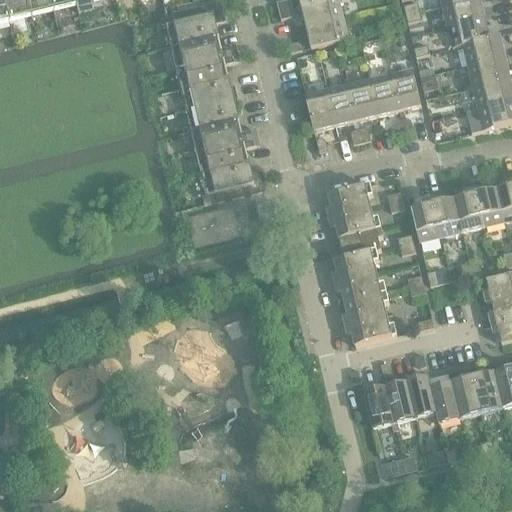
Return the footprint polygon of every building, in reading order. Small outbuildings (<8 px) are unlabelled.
[(7,23),(8,23),(2,0),(0,0),(0,24),(7,22),(7,23)] [(29,18),(30,18),(25,0),(2,0),(8,23),(8,22),(29,17),(29,18)] [(25,0),(30,18),(31,18),(30,17),(51,12),(52,13),(49,0),(25,0)] [(49,0),(52,13),(53,12),(74,7),(74,8),(75,7),(75,6),(73,0),(49,0)] [(298,0),(301,9),(339,0),(298,0)] [(343,21),(339,3),(345,1),(344,0),(339,0),(301,9),(306,30),(343,21)] [(479,0),(440,0),(443,9),(480,0),(479,0)] [(480,0),(443,9),(448,30),(485,21),(480,0)] [(288,3),(277,5),(279,14),(293,11),(291,5),(288,3)] [(165,29),(185,114),(232,102),(224,69),(238,66),(233,48),(220,52),(214,27),(224,25),(219,5),(171,17),(172,19),(173,26),(168,28),(165,29)] [(418,6),(404,9),(406,18),(420,15),(418,6)] [(293,11),(279,14),(281,23),(292,20),(294,17),(293,11)] [(420,15),(406,18),(408,27),(422,24),(420,15)] [(172,19),(159,22),(161,29),(165,29),(168,28),(173,26),(172,19)] [(343,21),(306,30),(311,52),(354,42),(353,39),(348,40),(343,21)] [(490,43),(490,42),(485,21),(448,30),(453,52),(458,51),(463,50),(463,49),(490,43)] [(500,39),(490,42),(490,43),(463,49),(463,50),(458,51),(458,53),(464,52),(468,70),(505,61),(500,39)] [(289,57),(303,54),(301,48),(298,45),(287,48),(289,57)] [(428,49),(414,52),(416,61),(430,58),(428,49)] [(468,70),(473,89),(467,90),(468,93),(510,82),(505,61),(468,70)] [(388,79),(369,83),(378,120),(400,115),(389,72),(387,73),(388,79)] [(389,72),(400,115),(422,110),(413,73),(393,77),(392,72),(389,72)] [(346,89),(327,93),(336,130),(357,125),(347,82),(344,83),(346,89)] [(350,82),(347,82),(357,125),(378,120),(369,83),(351,87),(350,82)] [(511,88),(510,82),(468,93),(468,96),(474,94),(478,113),(511,104),(511,88)] [(336,130),(327,93),(308,98),(307,92),(304,93),(314,136),(336,130)] [(232,102),(185,114),(206,199),(215,197),(217,206),(265,194),(260,175),(250,178),(244,153),(258,150),(254,132),(240,136),(232,102)] [(511,104),(478,113),(483,131),(477,133),(478,136),(511,127),(511,104)] [(401,123),(405,137),(414,135),(411,123),(408,121),(401,123)] [(396,124),(393,128),(396,139),(405,137),(401,123),(396,124)] [(359,133),(362,147),(371,145),(368,134),(365,131),(359,133)] [(353,134),(351,138),(353,149),(362,147),(359,133),(353,134)] [(322,141),(316,143),(319,157),(328,155),(326,144),(322,141)] [(508,190),(497,192),(505,226),(511,224),(511,183),(507,185),(508,190)] [(338,277),(333,278),(338,297),(343,296),(348,319),(343,320),(348,339),(353,338),(356,350),(398,340),(395,330),(390,331),(385,308),(389,307),(385,288),(380,289),(375,266),(379,265),(377,256),(382,255),(379,243),(384,242),(379,222),(374,224),(369,201),(373,200),(371,189),(329,199),(332,211),(327,213),(330,223),(332,232),(337,231),(342,253),(338,254),(340,263),(335,264),(338,277)] [(505,226),(497,192),(486,195),(485,190),(475,192),(484,231),(505,226)] [(475,192),(465,195),(466,200),(455,202),(463,236),(484,231),(475,192)] [(401,196),(387,199),(389,208),(403,205),(401,196)] [(442,200),(432,202),(442,241),(463,236),(455,202),(443,205),(442,200)] [(423,210),(412,213),(420,246),(442,241),(432,202),(422,205),(423,210)] [(406,213),(403,205),(389,208),(392,217),(406,213)] [(398,242),(400,251),(414,247),(412,239),(398,242)] [(414,247),(400,251),(402,260),(416,256),(414,247)] [(470,266),(473,280),(482,278),(479,264),(470,266)] [(470,266),(461,268),(465,282),(473,280),(470,266)] [(436,274),(427,276),(430,290),(439,288),(436,274)] [(511,277),(486,283),(489,295),(484,296),(487,307),(492,306),(492,305),(511,300),(511,277)] [(422,280),(408,283),(410,292),(424,288),(422,280)] [(424,288),(410,292),(412,301),(426,297),(424,288)] [(511,300),(492,305),(492,306),(494,316),(489,317),(492,327),(511,322),(511,300)] [(432,322),(418,326),(420,335),(434,331),(432,322)] [(511,322),(492,327),(494,337),(499,336),(502,348),(511,345),(511,322)] [(424,359),(415,361),(417,370),(420,372),(426,370),(424,359)] [(390,379),(392,375),(390,367),(381,369),(384,380),(390,379)] [(511,371),(494,376),(503,413),(511,410),(511,371)] [(359,374),(350,376),(353,388),(362,386),(359,374)] [(494,376),(473,381),(482,418),(503,413),(494,376)] [(429,380),(407,385),(416,422),(434,418),(436,424),(438,423),(437,417),(431,391),(429,380)] [(473,381),(452,386),(461,423),(482,418),(473,381)] [(407,385),(386,390),(396,433),(399,432),(398,427),(416,422),(407,385)] [(431,391),(437,417),(438,423),(439,428),(461,423),(452,386),(431,391)] [(386,390),(364,395),(373,433),(392,428),(393,434),(396,433),(386,390)] [(489,445),(492,457),(500,454),(498,443),(489,445)] [(489,445),(480,447),(483,459),(492,457),(489,445)] [(455,453),(446,455),(449,467),(458,465),(455,453)] [(442,455),(427,459),(430,472),(445,468),(442,455)] [(405,463),(409,477),(418,475),(414,461),(405,463)] [(405,463),(382,468),(385,483),(409,477),(405,463)]
